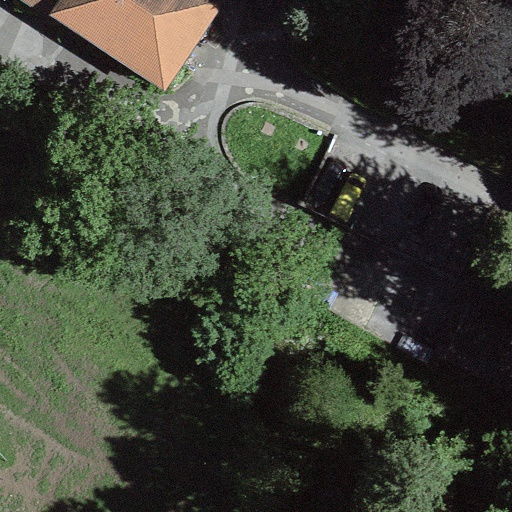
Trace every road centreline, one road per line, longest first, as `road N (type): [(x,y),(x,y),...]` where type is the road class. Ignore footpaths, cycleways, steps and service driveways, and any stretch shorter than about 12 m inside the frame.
road 1 (unknown): [(167,143),(237,94),(267,93),(511,196)]
road 2 (unknown): [(371,300),(511,309)]
